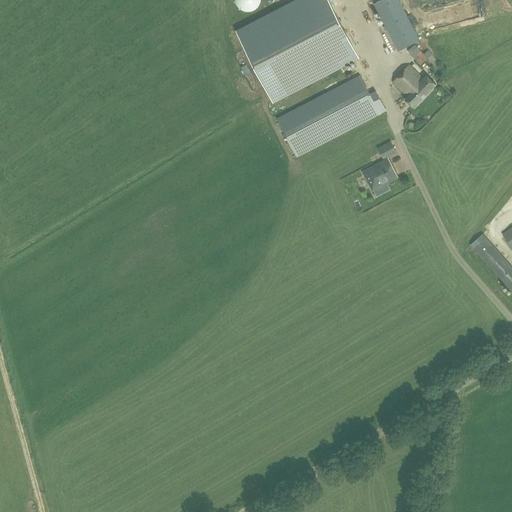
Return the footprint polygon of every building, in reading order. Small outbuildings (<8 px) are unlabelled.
[(354,52),(327,0),(314,0),(239,40),(269,96),(354,52)] [(380,0),(374,3),(398,52),(420,40),(399,0),(380,0)] [(408,51),(420,65),(432,54),(428,50),(424,54),(415,44),(408,51)] [(409,65),(401,73),(393,81),(408,96),(405,99),(414,107),(436,84),(426,75),(423,78),(409,65)] [(370,93),(360,74),(277,118),(297,157),(386,110),(376,90),(370,93)] [(383,149),(387,158),(400,151),(396,143),(383,149)] [(364,172),(367,178),(368,178),(371,183),(369,183),(373,189),(397,177),(388,160),(364,172)] [(511,249),(511,227),(502,234),(511,249)] [(511,292),(511,266),(483,234),(470,245),(511,292)]
